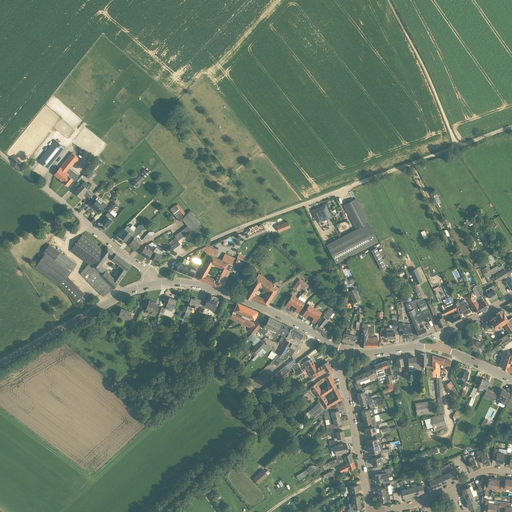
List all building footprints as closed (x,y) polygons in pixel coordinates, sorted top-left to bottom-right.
[(48,169),(65,148),(55,141),(38,161),(48,169)] [(76,165),(80,159),(78,158),(72,153),(72,152),(54,174),(63,181),(63,182),(68,186),(73,180),(74,180),(76,177),(72,174),(70,176),(66,173),(74,163),(76,165)] [(90,168),(84,174),(88,178),(94,172),(90,168)] [(146,169),(140,175),(144,179),(150,173),(146,169)] [(139,183),(144,179),(140,175),(136,180),(135,179),(131,182),(137,187),(140,184),(139,183)] [(87,189),(82,184),(75,192),(80,198),(85,193),(89,197),(94,193),(88,188),(87,189)] [(97,200),(98,198),(95,196),(87,204),(91,207),(92,206),(98,212),(103,207),(105,208),(107,205),(102,201),(100,203),(97,200)] [(378,242),(355,198),(343,205),(356,229),(326,245),(336,264),(378,242)] [(112,210),(117,204),(119,201),(116,199),(114,202),(114,201),(107,209),(110,212),(112,210)] [(188,226),(177,234),(181,239),(201,224),(190,211),(186,214),(178,204),(176,205),(170,209),(179,221),(180,221),(183,220),(188,226)] [(331,217),(325,205),(313,211),(318,223),(331,217)] [(110,212),(109,212),(109,213),(108,213),(107,213),(103,218),(104,219),(101,222),(107,226),(111,220),(112,221),(115,217),(114,216),(117,213),(112,210),(110,212)] [(276,226),(279,232),(290,227),(288,221),(276,226)] [(134,238),(144,226),(141,223),(140,225),(139,224),(134,231),(127,226),(124,229),(125,230),(120,236),(126,240),(130,234),(134,238)] [(151,236),(150,236),(148,233),(143,239),(146,242),(151,236)] [(114,288),(127,269),(131,264),(107,246),(103,251),(82,235),(70,251),(88,264),(80,274),(103,296),(114,288)] [(135,249),(142,241),(139,238),(137,240),(134,238),(129,244),(135,249)] [(171,246),(178,241),(176,238),(171,241),(173,244),(171,245),(169,243),(171,246)] [(178,241),(171,246),(172,247),(175,251),(182,246),(178,241)] [(77,264),(49,244),(43,253),(44,254),(35,267),(60,284),(68,276),(77,264)] [(150,250),(152,247),(148,244),(144,247),(140,253),(148,259),(153,252),(150,250)] [(201,249),(206,253),(210,256),(210,255),(213,249),(206,246),(201,249)] [(158,254),(160,250),(156,247),(153,252),(152,253),(155,254),(152,261),(158,263),(161,256),(158,254)] [(385,268),(375,248),(371,250),(381,270),(385,268)] [(495,261),(491,254),(486,257),(490,264),(495,261)] [(222,260),(215,257),(210,255),(210,256),(206,262),(197,279),(205,282),(207,277),(204,276),(212,263),(221,267),(215,280),(210,278),(208,283),(218,287),(226,269),(228,263),(222,260)] [(187,260),(182,272),(187,274),(192,261),(194,257),(191,256),(189,261),(187,260)] [(241,269),(245,262),(242,260),(243,259),(237,256),(236,259),(234,266),(238,267),(241,269)] [(182,272),(187,260),(184,259),(182,263),(179,261),(178,263),(177,263),(174,265),(173,265),(171,269),(176,271),(176,270),(182,272)] [(196,262),(192,261),(187,274),(193,276),(201,263),(196,262)] [(235,267),(233,265),(228,263),(226,269),(218,287),(222,288),(225,281),(225,280),(226,281),(230,271),(233,272),(235,267)] [(498,267),(497,265),(489,271),(490,274),(486,277),(484,274),(488,281),(493,278),(495,282),(508,274),(502,265),(498,267)] [(422,281),(416,268),(413,270),(410,271),(416,284),(422,281)] [(258,274),(245,295),(245,296),(253,300),(256,301),(259,297),(255,295),(253,295),(259,285),(267,291),(273,284),(258,274)] [(304,282),(301,280),(294,289),(297,292),(300,287),(304,282)] [(304,282),(300,287),(305,291),(309,286),(304,282)] [(278,288),(273,284),(267,291),(262,299),(259,297),(256,301),(267,306),(278,288)] [(493,285),(485,290),(487,293),(491,300),(497,296),(494,290),(496,289),(493,285)] [(354,303),(361,300),(355,288),(349,291),(354,303)] [(431,315),(425,302),(423,297),(422,297),(420,292),(419,292),(416,293),(421,302),(418,303),(416,300),(406,304),(411,316),(417,313),(421,321),(426,319),(426,318),(431,315)] [(210,295),(209,294),(204,307),(214,310),(217,304),(218,300),(212,298),(213,296),(212,296),(212,295),(211,294),(210,295)] [(488,305),(488,306),(485,302),(483,299),(480,302),(477,303),(471,294),(467,296),(477,313),(488,306),(489,306),(488,305)] [(298,298),(292,295),(285,306),(288,308),(291,304),(294,305),(298,298)] [(300,296),(298,298),(294,305),(297,307),(295,312),(298,313),(304,302),(306,299),(300,296)] [(173,308),(176,300),(169,297),(166,305),(173,308)] [(198,308),(201,300),(196,298),(196,300),(191,298),(188,305),(186,312),(190,313),(192,307),(195,308),(195,306),(198,308)] [(156,303),(149,300),(145,312),(155,316),(159,306),(156,304),(156,303)] [(436,313),(431,300),(425,302),(431,315),(436,313)] [(464,300),(459,302),(458,300),(454,302),(455,304),(454,304),(458,312),(459,312),(462,311),(463,314),(470,311),(466,302),(464,300)] [(237,302),(231,316),(230,319),(237,322),(239,316),(235,314),(237,312),(240,313),(244,305),(237,302)] [(444,314),(454,309),(457,308),(454,304),(446,308),(442,310),(444,314)] [(251,308),(244,305),(240,313),(242,314),(241,317),(239,316),(237,322),(244,325),(251,308)] [(315,308),(309,305),(302,316),(305,318),(308,313),(311,315),(315,308)] [(128,314),(129,311),(121,308),(119,316),(130,320),(131,316),(128,314)] [(258,312),(258,311),(251,308),(244,325),(250,328),(253,322),(249,320),(251,317),(255,318),(256,315),(257,315),(259,312),(258,312)] [(321,312),(315,308),(311,315),(314,317),(312,321),(315,323),(321,312)] [(330,317),(333,312),(329,308),(317,323),(318,324),(315,327),(326,336),(329,332),(322,326),(330,317)] [(511,337),(511,336),(511,326),(508,320),(501,310),(496,313),(498,315),(496,317),(500,322),(499,323),(501,325),(502,324),(509,333),(511,337)] [(459,312),(458,312),(456,313),(452,315),(453,315),(449,317),(451,319),(450,319),(452,323),(462,319),(459,312)] [(427,333),(421,321),(417,313),(411,316),(419,336),(427,333)] [(446,325),(443,317),(442,315),(435,317),(436,320),(438,325),(439,325),(440,327),(446,325)] [(264,328),(261,325),(257,331),(265,335),(273,319),(269,317),(264,328)] [(500,322),(496,317),(490,321),(491,322),(489,323),(489,325),(492,329),(494,330),(495,329),(496,329),(497,330),(498,330),(501,328),(501,326),(501,325),(499,323),(500,322)] [(268,337),(277,321),(273,319),(265,335),(268,337)] [(254,334),(257,331),(261,325),(256,321),(255,323),(250,328),(249,330),(252,333),(254,334)] [(273,337),(281,323),(277,321),(268,337),(268,338),(272,340),(273,339),(273,337)] [(398,331),(397,321),(393,321),(393,325),(394,328),(390,328),(386,328),(387,339),(395,338),(394,331),(398,331)] [(281,333),(285,325),(281,323),(273,337),(278,339),(281,333)] [(367,328),(365,328),(365,324),(365,323),(363,323),(362,328),(361,328),(359,346),(365,346),(367,346),(368,337),(368,334),(367,334),(367,328)] [(378,337),(374,337),(374,323),(371,323),(369,323),(365,323),(365,324),(365,328),(367,328),(367,334),(368,334),(368,337),(367,346),(377,346),(378,337)] [(411,336),(410,324),(405,325),(405,323),(398,324),(399,333),(403,333),(403,337),(411,336)] [(281,343),(284,337),(287,338),(288,336),(293,328),(290,327),(285,325),(281,333),(278,339),(277,341),(281,343)] [(275,358),(273,360),(270,362),(269,365),(272,366),(273,364),(277,366),(280,361),(284,363),(286,360),(288,355),(291,357),(294,352),(297,353),(299,349),(300,350),(306,337),(306,336),(303,334),(293,328),(288,336),(287,338),(277,354),(275,358)] [(344,333),(342,340),(348,342),(351,330),(347,329),(346,334),(344,333)] [(207,335),(202,330),(193,338),(198,343),(207,335)] [(254,334),(252,333),(248,337),(252,342),(257,337),(254,334)] [(501,344),(511,337),(509,333),(505,336),(505,335),(502,337),(503,337),(498,340),(501,344)] [(261,340),(257,337),(252,342),(253,343),(252,344),(255,347),(261,340)] [(484,344),(471,338),(467,346),(480,352),(484,344)] [(265,345),(261,340),(255,347),(252,349),(257,353),(262,348),(265,345)] [(205,353),(209,350),(211,348),(207,344),(202,349),(201,349),(205,353)] [(265,345),(262,348),(266,352),(267,353),(272,348),(266,344),(265,345)] [(261,357),(266,352),(262,348),(257,353),(252,360),(254,361),(259,355),(261,357)] [(511,355),(511,353),(507,352),(502,368),(511,371),(511,366),(509,366),(511,356),(511,355)] [(433,372),(433,367),(426,367),(426,354),(421,354),(421,364),(422,370),(422,377),(433,377),(433,372)] [(444,359),(432,355),(433,367),(433,372),(433,377),(436,377),(439,415),(443,414),(444,414),(441,376),(439,376),(439,372),(439,364),(442,365),(444,359)] [(416,364),(416,357),(408,358),(408,369),(417,368),(417,371),(422,370),(421,364),(416,364)] [(292,367),(296,363),(293,359),(272,377),(275,381),(292,367)] [(331,369),(328,362),(316,368),(311,359),(303,363),(305,368),(306,369),(308,372),(311,370),(315,378),(331,369)] [(451,361),(444,359),(442,365),(445,366),(444,369),(448,370),(451,361)] [(394,373),(390,360),(386,361),(390,374),(389,374),(392,383),(392,386),(393,390),(400,388),(398,383),(399,383),(397,373),(394,374),(394,373)] [(384,377),(386,385),(392,383),(389,374),(390,374),(386,361),(380,363),(385,375),(385,376),(384,377)] [(292,373),(294,377),(303,372),(302,371),(306,369),(305,368),(301,370),(297,362),(296,363),(292,367),(294,372),(292,373)] [(375,367),(378,377),(385,375),(380,363),(374,365),(375,367)] [(375,367),(366,371),(369,378),(370,381),(378,378),(378,377),(375,367)] [(467,376),(468,371),(462,369),(459,377),(463,379),(460,386),(464,387),(467,377),(467,376)] [(360,374),(363,380),(369,378),(366,371),(360,374)] [(354,383),(356,388),(360,385),(361,386),(361,384),(364,383),(363,380),(360,374),(354,377),(357,382),(354,383)] [(324,396),(323,395),(331,389),(332,390),(336,386),(330,375),(321,379),(311,387),(320,400),(324,396)] [(486,388),(487,386),(489,381),(482,378),(479,387),(485,390),(486,388)] [(454,387),(451,381),(445,384),(445,387),(447,390),(449,394),(456,391),(454,387)] [(342,398),(336,386),(332,390),(335,397),(327,401),(324,396),(320,400),(319,401),(325,409),(342,398)] [(474,398),(477,389),(474,387),(469,396),(472,397),(474,398)] [(497,393),(486,388),(486,390),(482,397),(486,399),(487,397),(493,400),(497,393)] [(499,402),(505,405),(509,397),(506,395),(508,392),(502,389),(498,397),(501,399),(499,402)] [(256,395),(253,391),(248,395),(252,399),(256,395)] [(295,413),(307,399),(303,395),(290,409),(295,413)] [(368,403),(369,405),(376,402),(380,400),(380,398),(376,399),(373,400),(371,396),(368,397),(359,399),(360,405),(367,403),(368,403)] [(437,413),(435,400),(415,403),(417,416),(437,413)] [(325,409),(319,402),(309,411),(315,419),(325,409)] [(340,417),(339,410),(332,412),(331,408),(326,409),(325,409),(315,419),(316,420),(321,416),(323,414),(324,414),(326,420),(329,419),(340,417)] [(381,423),(380,420),(376,421),(374,415),(370,416),(363,418),(364,424),(371,423),(372,425),(375,425),(378,424),(381,423)] [(340,417),(329,419),(330,424),(326,424),(327,430),(335,428),(334,425),(341,423),(340,417)] [(427,428),(433,426),(431,417),(425,419),(427,428)] [(302,422),(297,427),(301,431),(306,425),(302,422)] [(376,433),(376,429),(379,429),(378,424),(375,425),(375,427),(365,429),(366,435),(376,433)] [(327,434),(333,433),(334,439),(337,438),(344,437),(343,430),(336,432),(335,428),(327,430),(326,431),(327,434)] [(378,442),(378,438),(376,439),(368,441),(369,447),(381,444),(380,441),(378,442)] [(338,445),(334,446),(336,456),(347,454),(346,451),(348,451),(347,444),(342,445),(342,444),(338,445)] [(382,451),(381,444),(369,447),(370,453),(379,452),(379,451),(380,451),(381,454),(390,452),(389,450),(387,450),(382,451)] [(315,451),(311,445),(305,449),(309,455),(315,451)] [(505,460),(506,454),(504,453),(498,452),(499,450),(494,449),(493,458),(496,459),(495,462),(502,463),(503,460),(505,460)] [(484,454),(482,450),(476,452),(478,459),(481,458),(483,464),(489,462),(488,458),(489,457),(488,453),(484,454)] [(386,463),(385,456),(388,456),(388,454),(391,454),(390,452),(381,454),(381,457),(371,459),(373,465),(386,463)] [(353,461),(350,453),(344,456),(332,460),(325,464),(323,465),(319,468),(320,472),(325,470),(339,464),(338,463),(345,460),(346,464),(353,461)] [(477,466),(473,456),(470,457),(468,454),(463,456),(466,464),(469,462),(472,468),(477,466)] [(346,464),(339,467),(341,472),(348,469),(355,467),(353,461),(346,464)] [(258,484),(268,475),(268,474),(270,472),(268,470),(265,472),(263,469),(253,478),(258,484)] [(454,470),(449,472),(452,480),(455,478),(455,480),(458,479),(454,470)] [(452,480),(449,472),(444,475),(448,483),(450,482),(449,481),(452,480)] [(389,482),(387,473),(385,474),(385,473),(382,474),(375,475),(376,482),(383,481),(383,484),(389,482)] [(448,483),(444,475),(439,477),(442,484),(445,483),(445,484),(448,483)] [(442,484),(439,477),(434,479),(438,487),(440,486),(439,485),(442,484)] [(492,488),(493,479),(488,478),(487,483),(484,483),(483,489),(489,490),(489,488),(492,488)] [(438,487),(434,479),(429,481),(432,488),(435,487),(436,488),(438,487)] [(499,480),(493,479),(492,488),(495,488),(494,491),(500,492),(500,490),(501,486),(498,485),(499,480)] [(510,480),(505,479),(504,484),(501,484),(501,486),(500,490),(509,492),(509,489),(510,480)] [(359,491),(358,485),(353,485),(353,482),(347,483),(347,486),(348,493),(351,492),(351,493),(355,492),(359,491)] [(389,494),(388,485),(384,487),(384,488),(377,489),(378,495),(389,494)] [(463,495),(471,492),(471,491),(469,486),(462,489),(463,492),(462,493),(463,495)] [(285,487),(278,492),(280,495),(287,491),(285,487)] [(360,501),(359,494),(355,495),(355,492),(351,493),(351,492),(348,493),(349,496),(347,496),(348,503),(360,501)] [(390,500),(389,494),(378,495),(379,502),(390,500)] [(473,497),(466,499),(467,502),(466,503),(467,505),(475,502),(473,497)] [(489,500),(485,500),(484,506),(487,506),(486,511),(492,511),(493,504),(488,503),(489,500)] [(361,507),(360,501),(348,503),(349,509),(350,509),(350,511),(347,511),(357,511),(357,508),(361,507)] [(499,505),(493,504),(492,511),(497,511),(498,508),(501,508),(502,502),(499,502),(499,505)] [(502,502),(501,508),(505,509),(504,511),(509,511),(510,506),(511,503),(502,502)]
